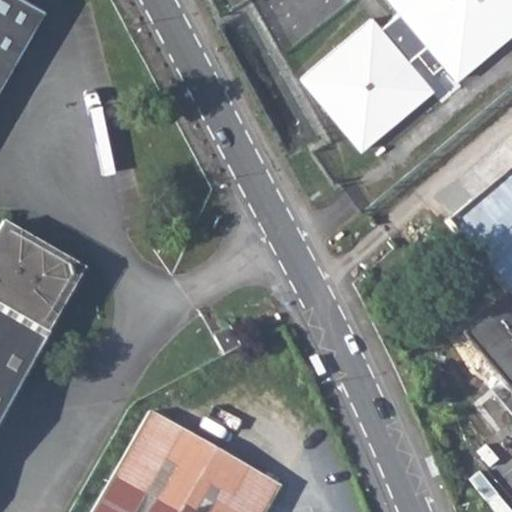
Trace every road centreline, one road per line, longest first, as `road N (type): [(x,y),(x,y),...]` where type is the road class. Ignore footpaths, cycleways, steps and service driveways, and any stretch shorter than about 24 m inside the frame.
road 1 (residential): [(156,0),(291,245),(415,511)]
road 2 (unknown): [(6,511),(161,304)]
road 3 (unknown): [(161,304),(35,113)]
road 4 (unknown): [(161,304),(291,245)]
